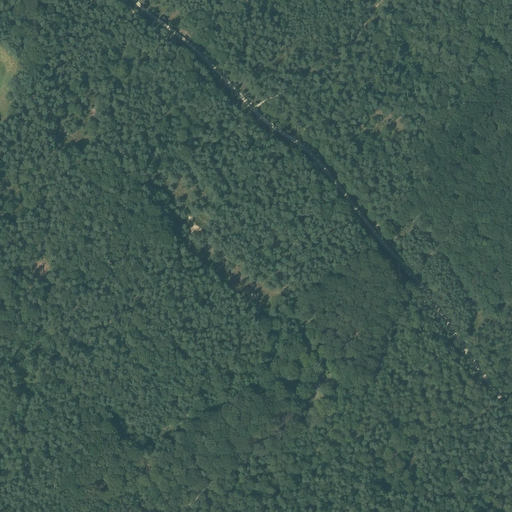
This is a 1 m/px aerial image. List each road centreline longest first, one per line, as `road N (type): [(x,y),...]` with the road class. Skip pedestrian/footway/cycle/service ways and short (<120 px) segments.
road 1 (track): [(134,0),(314,157),(417,280),(511,414)]
road 2 (track): [(511,115),(486,136),(364,388),(222,475),(182,511)]
road 3 (track): [(0,319),(50,293),(104,227),(117,194),(238,125),(342,52),(384,0)]
road 4 (track): [(511,427),(416,290),(308,159),(246,117)]
road 5 (track): [(122,0),(166,38),(184,69),(246,117)]
